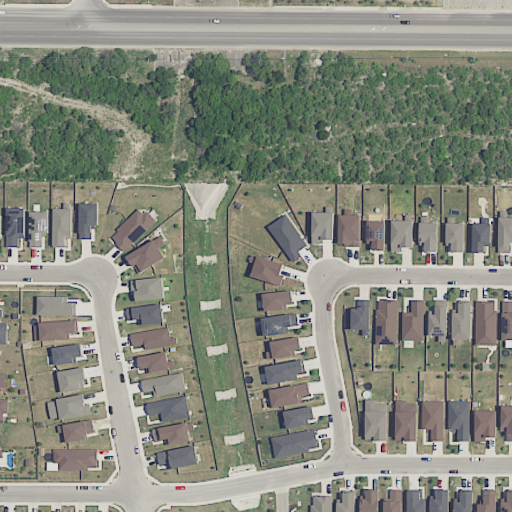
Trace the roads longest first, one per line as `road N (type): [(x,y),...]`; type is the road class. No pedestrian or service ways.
road 1 (residential): [(0,492),(197,493),(373,464),(511,464)]
road 2 (secondary): [(511,31),(0,27)]
road 3 (residential): [(102,274),(138,511)]
road 4 (residential): [(323,274),(324,352),(342,467)]
road 5 (residential): [(511,276),(323,274)]
